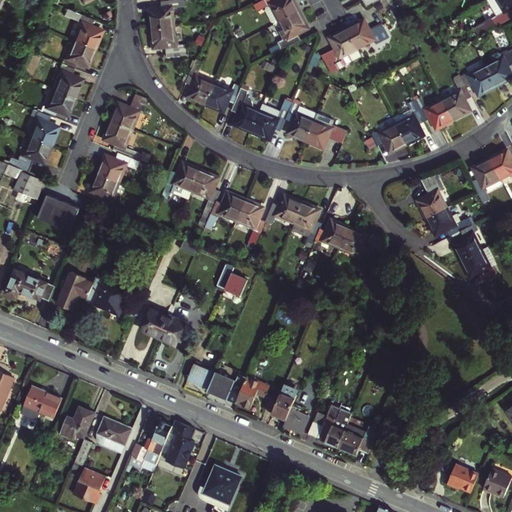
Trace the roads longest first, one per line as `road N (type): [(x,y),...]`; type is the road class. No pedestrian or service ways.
road 1 (tertiary): [(0,329),(281,449)]
road 2 (residential): [(134,54),(173,111),(235,154),(295,173),(357,178)]
road 3 (residential): [(407,503),(452,409),(511,373)]
road 4 (residential): [(357,178),(444,158),(511,113)]
road 5 (residential): [(134,54),(110,72),(65,181)]
